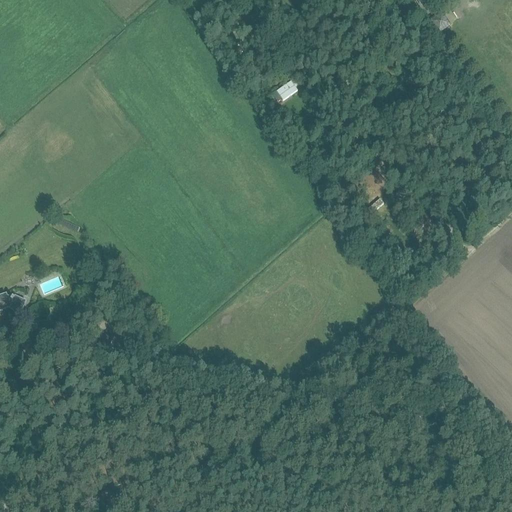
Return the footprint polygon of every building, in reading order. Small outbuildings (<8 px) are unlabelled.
[(406,0),(416,14),(436,0),(406,0)] [(448,34),(440,23),(430,30),(438,41),(448,34)] [(290,82),(274,93),(281,103),(297,93),(290,82)] [(290,118),(279,102),(271,108),(282,124),(290,118)] [(374,214),(383,206),(378,200),(369,208),(374,214)] [(11,302),(0,302),(0,314),(5,313),(19,325),(30,315),(11,302)] [(122,360),(107,342),(95,352),(110,370),(122,360)]
